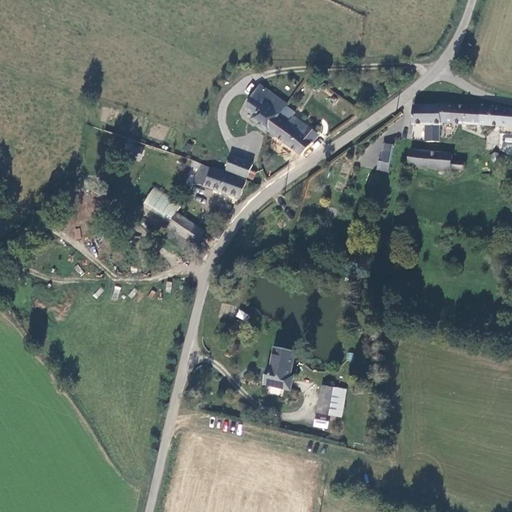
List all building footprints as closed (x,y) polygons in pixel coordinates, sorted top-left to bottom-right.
[(251,100),(248,110),(256,115),(253,120),(270,132),(279,117),(287,104),(260,85),(251,100)] [(511,127),(511,108),(486,104),(444,104),(443,105),(442,125),(445,125),(445,124),(511,127)] [(416,106),(415,124),(428,124),(427,141),(442,142),(442,130),(442,125),(443,105),(416,106)] [(270,132),(303,155),(322,138),(301,123),(292,126),(279,117),(270,132)] [(129,141),(125,154),(139,158),(143,145),(129,141)] [(396,146),(386,144),(382,162),(392,164),(396,146)] [(441,154),(413,151),(411,165),(452,170),(453,168),(464,169),(465,162),(454,160),(454,155),(441,154)] [(256,180),(258,173),(252,172),(254,166),(232,159),(228,171),(256,180)] [(382,162),(381,161),(379,170),(390,172),(392,164),(382,162)] [(237,177),(204,165),(197,183),(244,200),(250,182),(237,177)] [(142,206),(170,221),(180,202),(152,187),(142,206)] [(201,229),(182,215),(168,237),(187,249),(201,229)] [(211,235),(201,229),(187,249),(198,256),(211,235)] [(118,300),(120,287),(114,285),(111,299),(118,300)] [(244,321),(248,314),(239,310),(236,316),(244,321)] [(277,347),(272,367),(267,386),(289,391),(292,376),(298,352),(277,347)] [(323,387),(321,398),(318,412),(339,416),(343,390),(323,387)] [(328,429),(329,419),(313,418),(313,427),(328,429)] [(230,431),(230,420),(221,420),(221,431),(230,431)]
